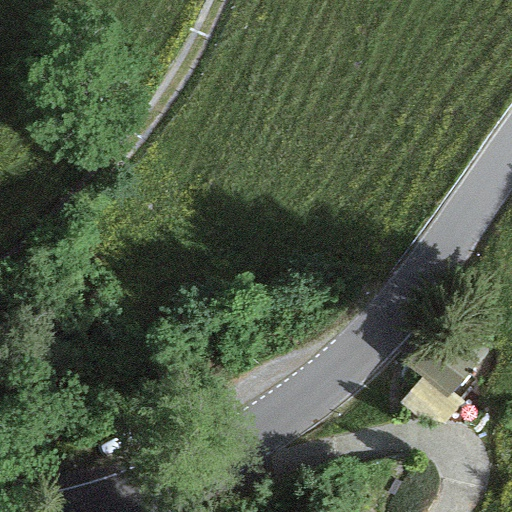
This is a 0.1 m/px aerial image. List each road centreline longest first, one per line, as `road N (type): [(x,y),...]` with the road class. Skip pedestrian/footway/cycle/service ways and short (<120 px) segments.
road 1 (tertiary): [(83,511),(195,468),(325,383),(405,302),(511,150)]
road 2 (track): [(0,272),(190,70),(225,0)]
